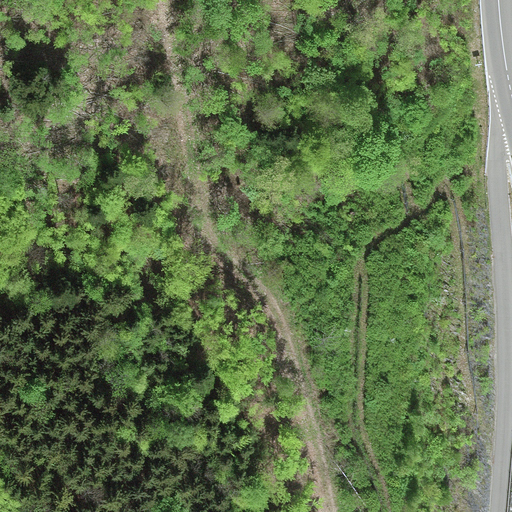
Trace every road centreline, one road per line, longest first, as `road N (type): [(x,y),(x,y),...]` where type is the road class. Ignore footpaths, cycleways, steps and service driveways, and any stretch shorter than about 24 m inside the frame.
road 1 (track): [(172,0),(201,205),(218,244),(293,340),(335,511)]
road 2 (unclassified): [(493,511),(510,336),(496,174),(498,137),(511,107)]
